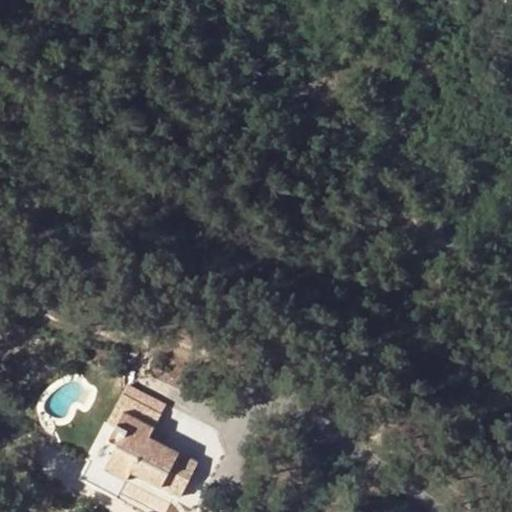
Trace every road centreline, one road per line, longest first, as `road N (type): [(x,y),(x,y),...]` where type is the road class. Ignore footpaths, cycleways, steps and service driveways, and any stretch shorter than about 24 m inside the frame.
road 1 (track): [(254,388),(178,340),(42,316),(0,291)]
road 2 (residential): [(254,388),(440,511)]
